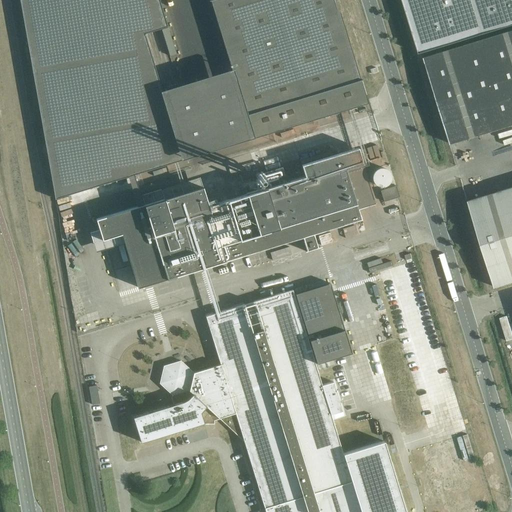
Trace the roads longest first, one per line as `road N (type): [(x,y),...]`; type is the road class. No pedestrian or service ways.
road 1 (unclassified): [(511,469),(369,0)]
road 2 (unknown): [(401,448),(434,427),(439,395),(399,267)]
road 3 (unclassified): [(29,511),(0,341)]
